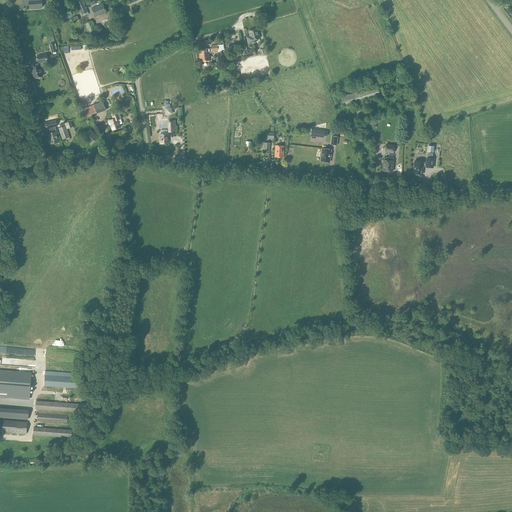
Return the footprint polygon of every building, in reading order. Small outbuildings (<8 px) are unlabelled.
[(82,14),(88,12),(82,0),(78,0),(76,1),(82,14)] [(96,17),(106,12),(102,4),(92,9),(96,17)] [(89,36),(96,32),(91,21),(84,24),(89,36)] [(249,44),(255,42),(254,39),(262,37),(260,28),(249,31),(250,36),(247,36),(249,44)] [(246,57),(256,54),(254,48),(244,51),(246,57)] [(200,62),(210,61),(208,49),(199,50),(200,62)] [(34,78),(42,76),(41,72),(42,71),(41,67),(44,66),(42,61),(48,59),(47,54),(37,56),(39,65),(31,67),(34,78)] [(344,107),(383,95),(380,85),(341,98),(344,107)] [(86,116),(90,115),(107,109),(104,102),(83,109),(86,116)] [(348,113),(350,120),(367,115),(365,108),(348,113)] [(112,130),(119,128),(117,120),(119,119),(117,113),(112,114),(113,119),(109,120),(112,130)] [(56,132),(55,127),(57,126),(56,120),(44,123),(45,129),(50,128),(51,133),(48,134),(51,144),(59,142),(56,132)] [(63,140),(70,138),(66,126),(59,129),(63,140)] [(325,131),(312,129),(311,137),(324,138),(325,131)] [(91,145),(98,137),(90,130),(83,137),(91,145)] [(160,143),(168,143),(168,134),(160,134),(160,143)] [(393,153),(394,146),(386,145),(385,152),(393,153)] [(283,157),(284,146),(276,146),(275,157),(283,157)] [(329,162),(331,150),(322,149),(322,153),(321,153),(320,157),(321,157),(321,161),(329,162)] [(393,161),(394,158),(384,157),(384,160),(383,171),(392,172),(393,161)] [(423,161),(415,161),(414,174),(416,174),(416,175),(420,175),(420,174),(422,174),(423,166),(426,166),(426,167),(433,168),(434,159),(427,158),(426,163),(423,163),(423,161)] [(84,389),(85,378),(44,376),(43,386),(84,389)] [(0,377),(0,397),(29,399),(30,379),(0,377)] [(79,412),(80,405),(36,402),(36,409),(79,412)] [(18,419),(27,419),(28,412),(19,411),(18,419)] [(67,423),(68,416),(38,414),(37,421),(67,423)] [(0,432),(26,434),(27,422),(0,420),(0,432)] [(73,438),(74,430),(35,427),(34,435),(73,438)]
